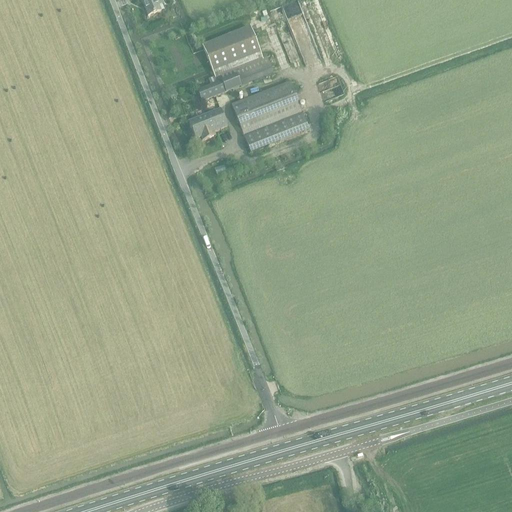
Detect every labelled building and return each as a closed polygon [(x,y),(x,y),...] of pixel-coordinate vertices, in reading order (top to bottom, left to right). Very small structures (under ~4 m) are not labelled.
[(162,0),(141,0),(144,7),(145,6),(149,17),(161,12),(159,6),(164,4),(162,0)] [(209,86),(197,91),(202,103),(226,93),(256,81),(273,74),(266,57),(260,60),(257,55),(256,50),(247,29),(202,46),(215,77),(213,78),(208,80),(211,86),(209,86)] [(289,82),(231,106),(244,136),(250,154),(266,148),(264,144),(307,126),(302,113),(289,82)] [(228,127),(221,110),(188,123),(195,140),(201,138),(203,142),(215,137),(214,133),(228,127)] [(224,165),(214,169),(217,175),(226,172),(224,165)]
